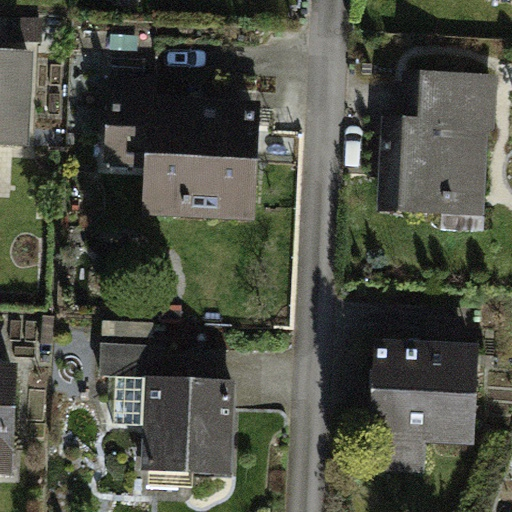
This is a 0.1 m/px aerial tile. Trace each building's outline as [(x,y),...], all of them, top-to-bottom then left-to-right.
[(0,39),(40,41),(41,20),(0,18),(0,39)] [(0,140),(25,142),(29,55),(0,53),(0,140)] [(489,128),(491,78),(408,75),(406,122),(395,122),(394,164),(400,165),(399,175),(391,175),(389,208),(447,210),(447,202),(453,202),(453,197),(478,198),(481,128),(489,128)] [(145,79),(114,77),(110,166),(150,168),(149,205),(251,209),(255,112),(144,107),(145,79)] [(103,320),(103,336),(155,338),(156,322),(103,320)] [(227,474),(231,381),(161,377),(162,347),(103,344),(101,374),(117,375),(114,424),(148,426),(146,470),(227,474)] [(471,436),(475,367),(440,365),(441,352),(377,349),(373,431),(471,436)] [(0,469),(8,469),(13,368),(0,367),(0,469)]
